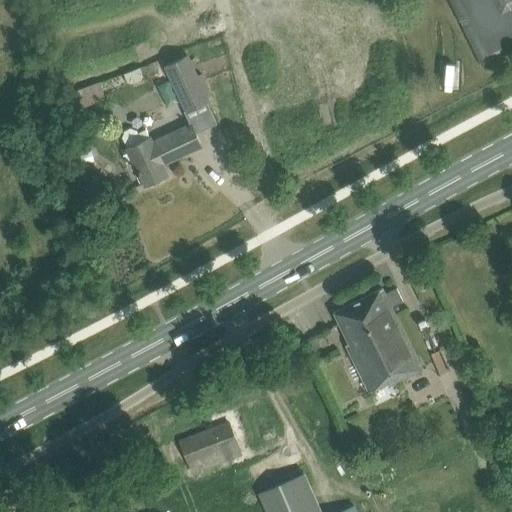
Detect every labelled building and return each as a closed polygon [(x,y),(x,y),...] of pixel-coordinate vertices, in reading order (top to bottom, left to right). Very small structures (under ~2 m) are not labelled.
[(511,0),(449,0),(482,66),(511,50),(511,0)] [(211,101),(187,54),(162,67),(186,114),(211,101)] [(74,90),(86,117),(106,109),(95,82),(74,90)] [(125,130),(122,136),(128,148),(136,165),(145,184),(166,174),(160,159),(183,148),(185,152),(200,145),(192,127),(190,123),(152,142),(149,137),(146,129),(138,133),(136,130),(130,128),(125,130)] [(91,150),(80,152),(83,163),(93,161),(91,150)] [(334,312),(343,330),(349,342),(346,344),(369,391),(386,383),(387,385),(422,368),(400,324),(391,306),(403,300),(397,288),(385,294),(383,288),(334,312)] [(230,421),(180,440),(189,462),(193,473),(242,455),(230,421)] [(260,492),(268,511),(321,511),(304,472),(260,492)]
